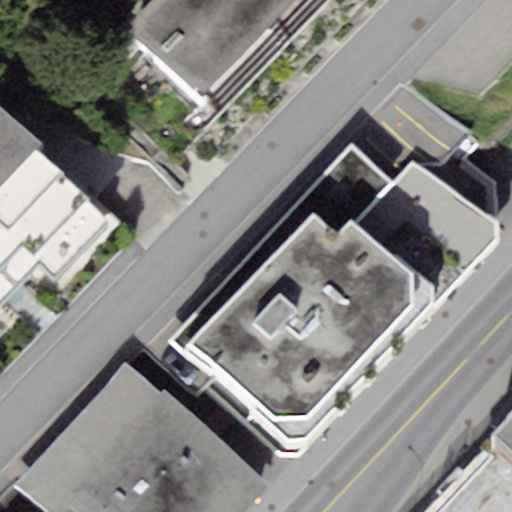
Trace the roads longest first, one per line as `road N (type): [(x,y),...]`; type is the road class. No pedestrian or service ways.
road 1 (residential): [(424,0),(0,444)]
road 2 (secondary): [(511,322),(335,511)]
